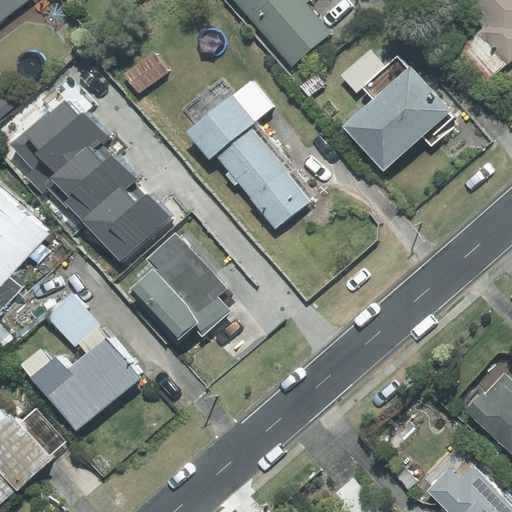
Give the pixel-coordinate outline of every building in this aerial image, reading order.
[(0,0),(0,25),(33,0),(0,0)] [(239,0),(295,67),(338,32),(314,3),(317,0),(239,0)] [(511,0),(462,0),(487,28),(483,33),(511,66),(511,64),(511,0)] [(144,97),(174,73),(157,52),(127,75),(144,97)] [(462,105),(421,63),(355,127),(395,170),(462,105)] [(98,69),(20,138),(122,254),(201,185),(98,69)] [(235,88),(191,122),(220,159),(224,156),(282,231),(320,203),(271,140),(277,135),(266,120),(281,109),(260,81),(241,96),(235,88)] [(0,118),(5,123),(22,107),(10,93),(0,102),(0,118)] [(0,295),(56,232),(2,185),(0,187),(0,295)] [(166,265),(137,291),(183,344),(212,319),(219,327),(239,309),(228,296),(237,289),(188,233),(160,258),(166,265)] [(50,314),(74,343),(60,355),(51,344),(30,363),(87,430),(150,377),(89,305),(77,291),(50,314)] [(491,373),(463,401),(511,448),(511,372),(510,371),(500,381),(491,373)] [(0,511),(1,511),(63,457),(23,411),(20,414),(12,406),(0,416),(0,511)] [(511,511),(511,494),(487,469),(475,480),(459,464),(434,488),(457,511),(511,511)] [(350,511),(340,511),(339,510),(336,511),(388,511),(372,493),(350,511)]
